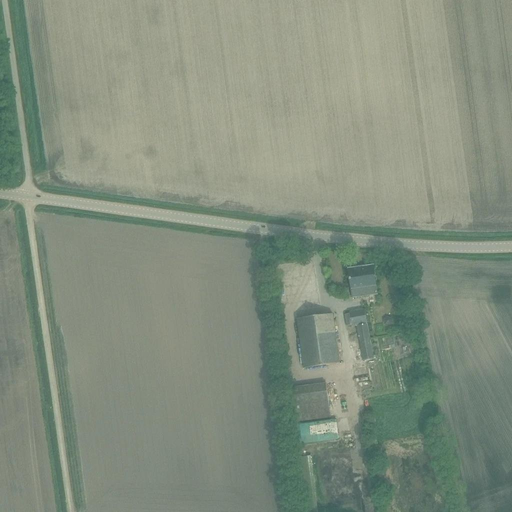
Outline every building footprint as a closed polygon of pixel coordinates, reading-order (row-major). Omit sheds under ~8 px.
[(352,290),(353,298),(377,294),(373,265),(348,269),(351,290),(352,290)] [(344,315),(347,326),(351,325),(352,327),(356,326),(363,361),(374,359),(364,310),(349,313),(349,314),(344,315)] [(297,319),(304,369),(339,364),(333,314),(297,319)] [(393,347),(396,361),(415,356),(412,343),(393,347)] [(294,414),(329,409),(326,384),(290,388),(294,414)] [(302,423),(303,443),(341,442),(340,421),(302,423)] [(317,511),(310,456),(299,457),(305,511),(317,511)]
